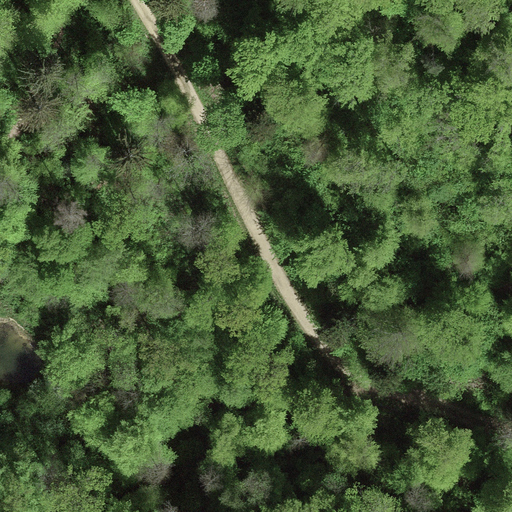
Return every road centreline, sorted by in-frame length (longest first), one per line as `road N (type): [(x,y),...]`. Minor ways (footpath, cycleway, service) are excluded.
road 1 (track): [(359,384),(293,304),(130,0)]
road 2 (track): [(511,442),(456,413),(359,384)]
